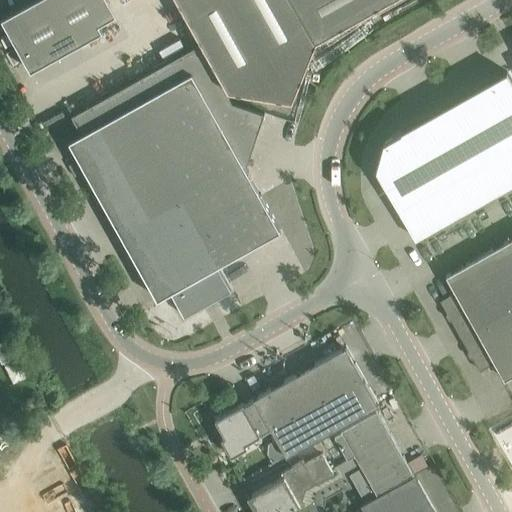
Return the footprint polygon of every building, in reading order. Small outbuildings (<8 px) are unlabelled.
[(31,0),(2,17),(31,69),(102,30),(86,0),(31,0)] [(179,0),(228,87),(292,98),(316,38),(384,0),(179,0)] [(170,290),(184,315),(231,286),(219,263),(281,228),(246,166),(264,112),(232,102),(199,43),(71,114),(81,132),(69,139),(157,297),(170,290)] [(511,80),(507,71),(392,135),(384,140),(376,167),(416,238),(511,183),(511,80)] [(495,361),(504,378),(511,373),(511,236),(446,274),(455,291),(440,299),(447,311),(450,312),(453,316),(452,320),(468,349),(472,350),(474,354),(473,358),(480,370),(495,361)] [(0,353),(15,346),(9,335),(0,339),(0,353)] [(346,345),(315,362),(285,379),(253,397),(254,399),(270,427),(287,455),(303,446),(315,439),(317,438),(325,434),(348,421),(379,403),(346,345)] [(248,446),(246,442),(261,434),(260,433),(270,427),(254,399),(244,404),(243,403),(215,418),(225,435),(221,437),(231,455),(248,446)] [(363,469),(377,494),(414,473),(377,408),(341,429),(342,431),(335,435),(348,457),(353,454),(354,453),(363,469)] [(306,463),(304,460),(281,472),(283,476),(252,493),(258,504),(254,507),(256,511),(289,511),(301,505),(294,491),(313,480),(315,483),(334,473),(323,454),(306,463)] [(348,457),(345,459),(350,468),(358,463),(353,454),(348,457)] [(377,494),(361,503),(365,511),(435,511),(414,473),(377,494)]
